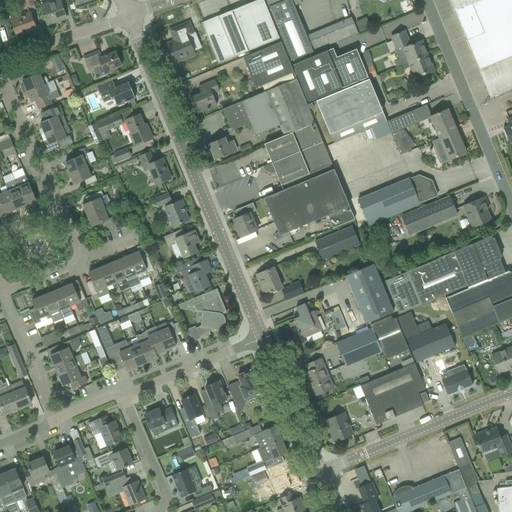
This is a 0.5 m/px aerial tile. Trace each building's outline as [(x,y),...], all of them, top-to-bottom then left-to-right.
[(56,0),(40,5),(47,25),(66,18),(59,0),(56,0)] [(74,4),(75,8),(96,1),(95,0),(72,0),(73,2),(72,2),(73,4),(74,4)] [(263,0),(259,0),(232,11),(249,51),(279,39),(267,8),(263,0)] [(269,7),(291,61),(313,52),(348,37),(358,33),(352,18),(307,37),(294,6),(302,3),(300,0),(266,0),(269,7)] [(511,0),(449,0),(490,98),(511,88),(511,0)] [(218,16),(201,23),(218,64),(249,51),(232,11),(218,17),(218,16)] [(13,26),(16,36),(36,29),(33,19),(30,12),(10,19),(13,26)] [(361,20),(355,22),(360,33),(370,28),(368,23),(361,20)] [(176,44),(168,47),(175,63),(183,60),(182,57),(193,52),(187,37),(193,34),(193,33),(189,22),(170,30),(174,40),(176,44)] [(395,35),(391,37),(397,50),(395,51),(399,60),(394,62),(397,69),(402,66),(427,56),(421,42),(412,46),(410,47),(409,45),(409,44),(404,32),(395,35)] [(243,58),(256,88),(294,73),(281,42),(243,58)] [(327,51),(293,65),(308,102),(368,77),(364,68),(357,50),(332,61),(327,51)] [(363,61),(369,59),(367,50),(361,52),(363,61)] [(101,66),(105,75),(111,73),(110,70),(122,66),(116,52),(101,58),(98,52),(84,58),(89,71),(101,66)] [(61,56),(64,64),(70,61),(67,54),(61,56)] [(56,57),(55,57),(55,58),(51,59),(54,66),(62,63),(59,56),(56,57)] [(427,56),(402,66),(403,70),(411,67),(415,78),(416,78),(418,83),(421,84),(430,80),(427,73),(433,70),(434,68),(432,61),(429,61),(427,56)] [(372,64),(364,68),(368,77),(368,78),(369,79),(377,76),(372,64)] [(25,87),(22,88),(23,93),(44,84),(48,83),(46,77),(41,79),(39,74),(43,72),(41,67),(30,71),(32,77),(22,81),(25,87)] [(250,124),(255,136),(281,126),(285,136),(315,123),(296,78),(267,91),(222,110),(228,124),(231,123),(233,130),(250,124)] [(97,87),(80,94),(82,99),(99,91),(103,102),(106,110),(117,105),(117,106),(119,106),(119,107),(124,105),(123,104),(127,102),(127,103),(130,102),(129,101),(135,98),(134,97),(135,96),(132,89),(132,90),(129,83),(116,88),(112,80),(103,84),(98,86),(97,87)] [(189,98),(196,114),(217,105),(213,96),(212,94),(220,91),(215,80),(198,87),(201,94),(189,98)] [(316,101),(334,144),(386,122),(369,80),(346,89),(316,101)] [(44,84),(23,93),(25,98),(29,96),(31,103),(35,101),(39,110),(45,107),(52,104),(51,101),(54,100),(59,98),(57,91),(52,81),(48,83),(44,84)] [(95,97),(88,100),(92,111),(99,109),(95,97)] [(43,130),(39,131),(41,135),(62,127),(58,117),(63,115),(59,106),(40,113),(44,122),(40,123),(43,130)] [(447,109),(430,117),(439,139),(458,131),(456,124),(454,125),(451,119),(447,109)] [(395,142),(400,155),(412,151),(403,129),(421,122),(416,110),(386,122),(395,142)] [(119,114),(96,124),(100,134),(123,124),(119,114)] [(130,135),(135,146),(152,139),(148,129),(146,130),(139,115),(126,121),(131,134),(130,135)] [(503,128),(509,144),(511,142),(511,118),(508,120),(511,125),(503,128)] [(252,171),(323,142),(315,123),(285,136),(264,144),(272,163),(252,171)] [(95,131),(91,133),(93,138),(101,135),(100,134),(96,124),(92,125),(95,131)] [(59,141),(61,147),(72,142),(70,136),(71,136),(67,125),(62,127),(41,135),(43,140),(46,139),(49,145),(59,141)] [(439,139),(432,142),(441,164),(448,161),(457,157),(466,153),(462,144),(460,139),(462,138),(458,131),(439,139)] [(0,143),(10,139),(8,134),(0,136),(0,143)] [(101,135),(93,138),(96,144),(103,141),(101,135)] [(209,145),(215,160),(237,150),(233,140),(227,143),(225,138),(209,145)] [(2,151),(5,158),(7,157),(16,153),(10,139),(0,143),(0,146),(2,151)] [(275,171),(283,191),(332,170),(330,165),(332,164),(323,142),(252,171),(252,172),(265,166),(266,170),(272,172),(275,171)] [(64,170),(66,175),(87,166),(90,165),(84,149),(73,153),(75,159),(65,163),(68,169),(64,170)] [(115,154),(118,162),(130,157),(127,149),(115,154)] [(149,152),(139,157),(145,171),(149,169),(156,185),(171,179),(167,169),(166,170),(164,166),(165,166),(162,159),(154,162),(149,152)] [(136,156),(114,165),(116,170),(119,169),(122,168),(127,166),(138,161),(136,156)] [(84,180),(86,186),(97,181),(95,175),(91,177),(87,166),(66,175),(68,179),(71,178),(74,184),(84,180)] [(4,182),(23,176),(21,169),(2,175),(4,182)] [(274,236),(276,241),(289,236),(288,232),(327,216),(332,229),(355,220),(334,169),(332,170),(283,191),(264,198),(278,232),(274,236)] [(385,184),(399,179),(397,174),(384,179),(385,184)] [(25,175),(15,180),(26,206),(36,201),(29,184),(25,176),(25,175)] [(418,175),(409,179),(419,203),(438,196),(432,183),(431,181),(418,175)] [(357,200),(368,226),(420,205),(409,179),(357,200)] [(15,180),(4,184),(7,192),(8,191),(16,210),(26,206),(15,180)] [(0,190),(0,199),(6,214),(16,210),(8,191),(7,192),(2,194),(1,191),(0,190)] [(85,211),(82,213),(84,217),(104,209),(111,206),(110,203),(110,202),(109,199),(107,198),(106,196),(103,197),(101,191),(100,192),(85,198),(87,203),(83,205),(85,211)] [(155,199),(158,207),(171,201),(168,194),(155,199)] [(402,217),(410,235),(457,215),(449,197),(402,217)] [(464,206),(473,228),(479,225),(480,227),(485,224),(485,222),(490,220),(484,206),(487,204),(484,198),(464,206)] [(164,207),(173,227),(189,220),(184,208),(185,208),(182,200),(164,207)] [(238,218),(233,220),(237,229),(236,230),(239,236),(240,235),(241,237),(257,230),(253,221),(250,213),(256,211),(253,203),(241,208),(237,210),(240,217),(238,218)] [(101,223),(106,234),(117,229),(112,217),(108,219),(104,209),(84,217),(86,222),(89,220),(92,227),(101,223)] [(315,242),(323,260),(360,245),(352,227),(315,242)] [(172,246),(177,259),(183,257),(183,258),(197,252),(194,244),(199,242),(195,231),(185,235),(183,229),(165,237),(169,246),(169,247),(172,246)] [(468,288),(490,279),(485,267),(501,261),(491,236),(445,255),(438,258),(438,259),(385,281),(399,315),(467,286),(468,288)] [(138,278),(140,281),(153,276),(151,272),(154,271),(148,257),(142,260),(139,252),(128,256),(137,278),(138,278)] [(128,256),(119,260),(130,288),(140,283),(140,281),(138,278),(137,278),(128,256)] [(188,262),(180,266),(182,271),(191,267),(194,273),(188,276),(192,287),(188,288),(190,294),(200,290),(210,285),(205,274),(212,271),(207,261),(200,264),(197,258),(188,262)] [(119,260),(109,264),(118,286),(120,292),(130,288),(119,260)] [(112,285),(113,288),(118,286),(109,264),(98,269),(106,287),(107,287),(112,285)] [(346,276),(366,324),(393,312),(374,264),(346,276)] [(261,286),(264,295),(282,288),(274,268),(256,275),(259,282),(261,281),(262,285),(261,286)] [(97,295),(99,298),(110,293),(108,290),(107,287),(106,287),(98,269),(88,273),(92,281),(86,283),(91,297),(97,295)] [(446,298),(463,338),(500,323),(511,317),(511,274),(511,272),(509,272),(509,271),(490,279),(468,288),(449,296),(446,298)] [(162,283),(154,287),(159,299),(160,299),(166,297),(167,296),(162,283)] [(66,284),(61,287),(62,288),(70,307),(71,306),(76,304),(77,307),(79,311),(89,307),(87,303),(81,289),(75,292),(72,284),(67,286),(66,284)] [(282,290),(286,300),(303,294),(300,286),(292,289),(291,287),(282,290)] [(61,310),(64,318),(73,315),(70,307),(62,288),(52,292),(60,311),(61,310)] [(42,296),(51,318),(53,323),(64,318),(61,310),(60,311),(52,292),(42,296)] [(209,332),(215,330),(216,330),(217,330),(218,330),(220,329),(221,329),(222,328),(224,326),(225,324),(225,323),(225,321),(225,320),(225,319),(224,317),(223,316),(222,315),(227,313),(219,295),(205,300),(203,295),(189,301),(192,308),(199,305),(199,303),(203,302),(201,312),(202,312),(200,327),(195,328),(195,326),(188,329),(193,342),(210,335),(209,332)] [(29,311),(35,325),(42,322),(41,319),(46,317),(47,320),(51,318),(42,296),(32,301),(35,308),(29,311)] [(289,323),(296,341),(322,331),(314,311),(308,313),(304,304),(296,308),(300,317),(294,319),(294,321),(289,323)] [(138,312),(141,320),(140,317),(150,313),(148,308),(138,312)] [(132,314),(132,315),(135,322),(137,322),(138,322),(140,321),(141,320),(138,312),(132,314)] [(407,340),(416,363),(455,347),(445,323),(436,327),(431,329),(428,321),(416,326),(411,312),(396,319),(409,350),(405,340),(407,340)] [(105,322),(112,319),(111,315),(110,315),(109,314),(102,317),(105,322)] [(118,320),(120,325),(125,323),(130,321),(128,316),(118,320)] [(99,323),(96,317),(89,320),(91,326),(99,323)] [(336,343),(346,367),(382,352),(385,360),(409,350),(396,319),(396,318),(336,343)] [(166,322),(156,327),(166,350),(176,346),(172,338),(178,336),(173,322),(167,325),(166,322)] [(97,328),(115,372),(125,367),(127,371),(137,367),(127,343),(126,340),(114,345),(105,325),(97,328)] [(69,332),(70,337),(80,332),(78,326),(73,328),(68,330),(69,332)] [(149,330),(146,331),(155,355),(156,355),(162,352),(162,354),(166,352),(166,350),(156,327),(149,329),(149,330)] [(94,330),(89,332),(91,339),(97,337),(94,330)] [(57,331),(47,336),(51,345),(61,340),(57,331)] [(137,339),(147,363),(157,358),(156,355),(155,355),(146,331),(140,335),(139,335),(136,336),(137,339)] [(496,334),(491,336),(495,346),(499,345),(496,334)] [(53,366),(54,366),(73,358),(71,352),(76,350),(77,350),(79,348),(80,346),(80,343),(79,341),(78,337),(56,347),(58,352),(50,356),(52,361),(52,362),(53,366)] [(131,341),(127,343),(137,367),(147,363),(137,339),(131,341)] [(8,348),(20,378),(27,375),(15,345),(8,348)] [(101,346),(96,349),(99,357),(105,354),(101,346)] [(498,372),(499,374),(511,368),(511,346),(491,355),(495,364),(494,366),(496,371),(498,372)] [(54,366),(59,376),(85,365),(80,355),(73,358),(54,366)] [(309,372),(306,373),(315,396),(325,392),(330,390),(324,374),(327,373),(322,359),(319,360),(316,362),(306,365),(309,372)] [(360,386),(368,405),(422,383),(414,363),(360,386)] [(70,383),(73,388),(87,383),(84,376),(81,377),(79,372),(86,369),(85,365),(59,376),(63,386),(70,383)] [(441,380),(448,396),(473,385),(467,371),(466,371),(464,365),(447,372),(449,377),(441,380)] [(228,387),(236,405),(246,400),(246,401),(256,396),(255,394),(259,392),(257,388),(261,386),(257,382),(252,370),(245,373),(244,371),(239,373),(239,375),(238,376),(241,381),(238,382),(228,387)] [(0,405),(4,415),(17,409),(6,383),(3,384),(1,380),(0,380),(0,405)] [(6,383),(17,409),(31,403),(22,381),(16,384),(9,386),(7,382),(6,383)] [(211,400),(204,403),(211,420),(219,417),(217,414),(223,411),(219,403),(227,400),(219,381),(214,384),(213,382),(206,385),(207,386),(205,387),(211,400)] [(368,405),(376,425),(423,405),(418,392),(425,389),(422,383),(368,405)] [(420,394),(423,403),(429,401),(425,392),(420,394)] [(181,399),(186,412),(181,414),(190,437),(200,433),(194,418),(203,415),(194,394),(181,399)] [(159,409),(144,415),(150,429),(151,428),(154,436),(162,433),(163,432),(178,426),(175,418),(173,415),(173,414),(171,409),(161,413),(159,409)] [(325,421),(334,442),(353,435),(344,413),(325,421)] [(101,432),(108,447),(113,444),(122,440),(114,421),(109,423),(106,416),(88,424),(93,436),(101,432)] [(254,435),(260,448),(281,439),(276,426),(254,435)] [(485,431),(475,435),(482,453),(483,453),(497,447),(500,456),(500,457),(511,452),(511,450),(507,437),(501,440),(496,428),(485,432),(485,431)] [(226,440),(229,447),(252,437),(249,429),(226,440)] [(214,434),(204,438),(207,446),(217,441),(214,434)] [(460,438),(448,443),(458,468),(467,464),(470,463),(460,438)] [(73,441),(79,456),(80,457),(86,454),(80,439),(73,441)] [(257,464),(247,469),(251,477),(284,462),(281,455),(287,453),(281,439),(260,448),(258,449),(263,462),(257,464)] [(56,473),(61,486),(77,479),(75,476),(87,472),(80,457),(79,456),(81,460),(76,462),(69,446),(54,453),(60,466),(54,469),(55,473),(56,473)] [(113,454),(112,451),(94,459),(98,467),(100,467),(114,461),(118,470),(133,464),(126,448),(113,454)] [(184,449),(176,453),(181,462),(188,459),(184,449)] [(29,471),(24,473),(30,487),(47,480),(46,478),(44,474),(49,472),(43,457),(27,464),(29,468),(28,469),(29,471)] [(208,461),(212,468),(219,465),(215,458),(208,461)] [(470,463),(458,468),(463,479),(467,489),(466,489),(470,497),(480,493),(475,482),(479,481),(476,473),(475,474),(470,463)] [(282,480),(276,483),(279,489),(285,487),(287,491),(301,485),(292,464),(286,467),(278,470),(282,480)] [(212,470),(210,470),(213,476),(214,475),(219,474),(217,468),(212,470)] [(10,469),(3,472),(15,502),(27,497),(23,488),(15,469),(11,471),(10,469)] [(247,469),(240,472),(243,480),(251,477),(247,469)] [(394,496),(392,497),(397,508),(398,511),(407,511),(409,511),(451,494),(466,488),(458,469),(444,476),(412,489),(412,487),(410,487),(409,487),(407,486),(406,486),(404,487),(403,487),(401,488),(400,488),(399,489),(397,490),(396,491),(395,492),(394,493),(394,495),(394,496)] [(186,470),(173,476),(182,497),(193,492),(196,498),(213,491),(210,485),(201,489),(200,485),(194,487),(186,470)] [(14,502),(2,472),(0,472),(0,500),(3,506),(14,502)] [(98,479),(103,489),(106,488),(108,487),(118,483),(126,479),(123,472),(107,479),(105,476),(98,479)] [(50,475),(48,476),(49,477),(57,495),(62,508),(63,511),(72,511),(69,505),(61,486),(56,473),(55,473),(50,475)] [(506,487),(497,489),(499,511),(511,511),(511,480),(505,481),(506,487)] [(138,481),(122,487),(124,491),(127,498),(130,506),(133,505),(146,499),(138,481)] [(118,483),(108,487),(111,492),(120,488),(118,483)] [(371,483),(359,488),(365,503),(361,505),(363,511),(398,511),(397,508),(392,511),(388,511),(378,511),(374,500),(378,499),(375,492),(371,483)] [(476,511),(466,489),(458,492),(461,500),(453,503),(456,511),(476,511)] [(215,492),(192,501),(193,503),(194,507),(196,509),(196,510),(200,508),(204,506),(215,502),(214,500),(213,499),(213,498),(217,497),(215,493),(215,492)] [(283,509),(276,511),(306,511),(300,497),(294,500),(291,494),(279,499),(283,509)] [(38,511),(33,499),(26,502),(30,511),(38,511)] [(72,511),(73,511),(72,511),(77,511),(74,503),(69,505),(72,511)] [(487,511),(484,503),(474,507),(476,511),(487,511)]
